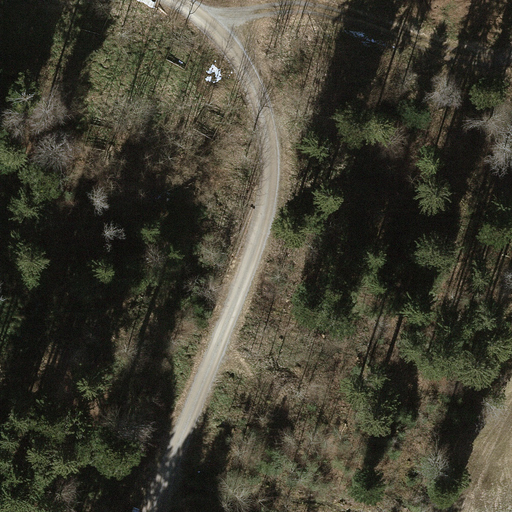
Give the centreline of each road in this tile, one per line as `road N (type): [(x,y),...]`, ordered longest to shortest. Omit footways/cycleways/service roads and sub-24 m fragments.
road 1 (track): [(165,0),(199,18),(244,74),(266,125),(267,179),(251,251),(148,511)]
road 2 (track): [(199,18),(254,4),(313,8),(467,64),(511,61)]
